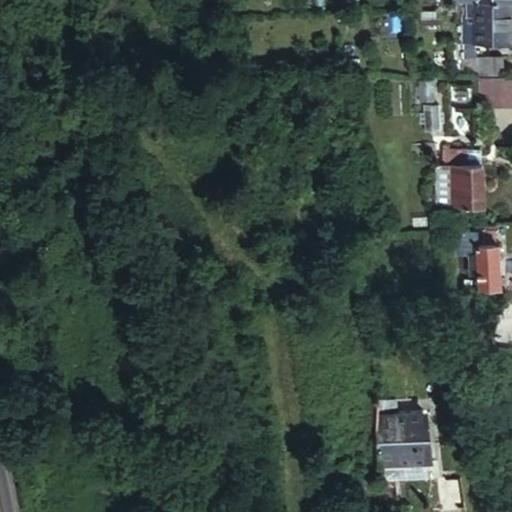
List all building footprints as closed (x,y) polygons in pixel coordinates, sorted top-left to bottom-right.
[(511,44),(511,30),(511,2),(479,3),(481,46),(511,44)] [(479,3),(469,3),(470,16),(463,16),(464,46),(481,46),(479,3)] [(448,8),(448,15),(458,15),(457,7),(448,8)] [(423,14),(424,27),(441,25),(441,12),(423,14)] [(464,46),(465,79),(483,79),(506,78),(505,62),(482,62),(481,46),(464,46)] [(511,106),(511,77),(506,78),(483,79),(483,106),(492,107),(511,106)] [(454,131),(471,132),(474,98),(456,96),(454,131)] [(426,106),(426,131),(441,130),(440,105),(426,106)] [(456,149),(445,149),(445,164),(450,164),(451,184),(445,185),(446,205),(484,203),(483,164),(480,164),(480,149),(468,149),(462,149),(462,143),(456,143),(456,149)] [(437,164),(437,185),(445,185),(445,164),(437,164)] [(438,206),(446,205),(445,185),(437,185),(438,206)] [(478,284),(501,283),(498,243),(492,242),(491,230),(455,234),(457,248),(469,247),(469,257),(476,257),(478,284)] [(377,408),(384,468),(423,464),(422,453),(429,452),(423,399),(395,403),(394,389),(378,390),(377,408)] [(422,453),(423,464),(431,464),(429,452),(422,453)] [(393,498),(394,511),(410,511),(408,495),(393,498)]
